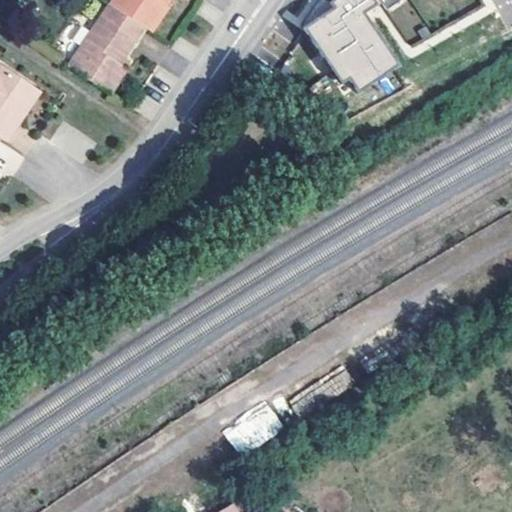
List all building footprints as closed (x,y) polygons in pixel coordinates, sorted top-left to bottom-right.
[(119,0),(115,7),(147,28),(165,0),(119,0)] [(331,0),(327,3),(324,0),(317,0),(315,2),(297,26),(329,72),(336,67),(345,80),(355,94),(397,66),(362,14),(378,3),(382,0),(331,0)] [(397,0),(382,0),(378,3),(383,10),(398,0),(397,0)] [(72,69),(114,97),(132,70),(123,63),(147,28),(115,7),(72,69)] [(0,137),(7,142),(41,92),(2,66),(1,68),(0,66),(0,137)] [(336,67),(329,72),(338,86),(345,80),(336,67)] [(270,403),(222,425),(236,455),(284,433),(270,403)]
